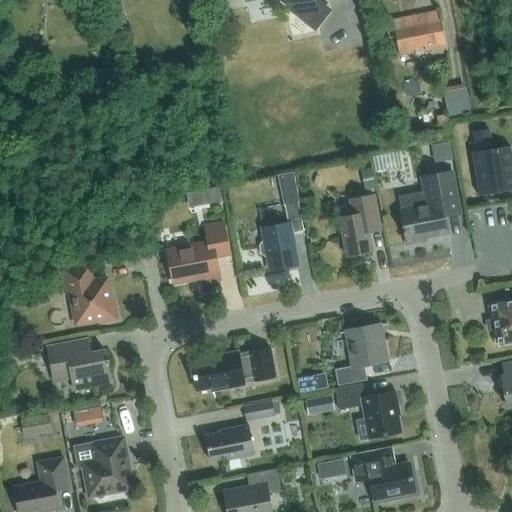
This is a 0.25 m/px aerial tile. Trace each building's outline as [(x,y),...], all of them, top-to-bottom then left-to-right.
[(107,0),(113,29),(127,26),(121,0),(107,0)] [(288,0),(289,1),(289,4),(290,7),(291,9),(315,28),(330,9),(318,0),(288,0)] [(439,21),(394,30),(399,55),(430,49),(431,56),(445,53),(439,21)] [(452,138),(448,114),(436,116),(438,125),(440,140),(452,138)] [(511,151),(511,146),(492,149),(489,129),(473,132),(475,141),(470,142),(479,195),(503,191),(511,189),(511,151)] [(292,172),(278,175),(288,223),(262,228),(265,241),(262,241),(259,246),(261,254),(265,256),(268,256),(271,271),(297,266),(291,233),(304,231),(292,172)] [(361,174),(364,191),(376,189),(372,172),(361,174)] [(405,235),(407,245),(425,241),(424,238),(447,234),(444,216),(460,213),(452,172),(421,178),(425,196),(402,200),(401,195),(400,196),(402,209),(400,209),(404,231),(403,231),(404,235),(405,235)] [(219,186),(187,192),(190,207),(222,201),(219,186)] [(339,218),(347,256),(372,251),(367,225),(379,223),(374,195),(350,200),(353,215),(339,218)] [(208,243),(169,251),(166,237),(165,237),(173,283),(201,278),(202,284),(220,280),(215,257),(230,254),(223,222),(205,226),(208,243)] [(98,322),(117,319),(113,300),(110,301),(106,279),(95,281),(91,279),(88,264),(61,270),(65,293),(70,292),(76,324),(98,320),(98,322)] [(511,297),(490,302),(490,305),(488,306),(490,321),(493,320),(495,328),(492,329),(495,344),(498,343),(498,346),(511,343),(511,297)] [(387,325),(387,323),(340,332),(340,334),(346,333),(352,366),(334,369),(338,386),(367,380),(364,365),(385,361),(385,357),(389,356),(386,340),(382,341),(379,326),(387,325)] [(0,331),(0,345),(8,344),(6,331),(0,331)] [(109,364),(108,359),(106,360),(104,350),(90,352),(87,339),(47,346),(54,382),(72,378),(74,390),(111,383),(107,364),(109,364)] [(219,358),(191,363),(197,391),(211,388),(212,391),(244,385),(243,379),(254,377),(254,381),(275,377),(270,348),(249,352),(239,354),(238,351),(219,355),(219,358)] [(511,362),(503,364),(505,376),(501,376),(507,407),(511,405),(511,362)] [(315,375),(296,378),(299,393),(318,390),(328,388),(325,373),(315,375)] [(282,391),(286,394),(291,393),(294,389),(293,385),(289,382),(284,382),(281,386),(282,391)] [(365,418),(356,420),(360,440),(401,432),(396,408),(398,407),(395,391),(365,397),(362,383),(335,388),(339,410),(363,406),(365,418)] [(320,397),(305,400),(308,416),(323,413),(320,397)] [(272,401),(244,407),(246,420),(274,415),(272,401)] [(74,412),(77,427),(95,423),(92,408),(74,412)] [(52,432),(49,415),(38,417),(42,434),(52,432)] [(248,425),(221,430),(221,432),(205,435),(210,461),(226,458),(226,460),(254,454),(248,425)] [(78,466),(84,465),(90,495),(94,495),(95,497),(101,499),(106,494),(105,492),(131,488),(128,471),(130,471),(127,456),(125,456),(122,440),(74,449),(74,445),(73,445),(77,469),(78,469),(78,466)] [(391,447),(350,455),(355,481),(369,478),(373,500),(415,492),(409,462),(395,465),(391,447)] [(55,490),(69,488),(64,457),(37,462),(41,482),(14,487),(18,511),(42,511),(59,509),(55,490)] [(343,459),(317,464),(320,479),(346,474),(343,459)] [(228,511),(271,511),(268,493),(280,491),(276,469),(247,474),(249,487),(224,491),(228,511)]
